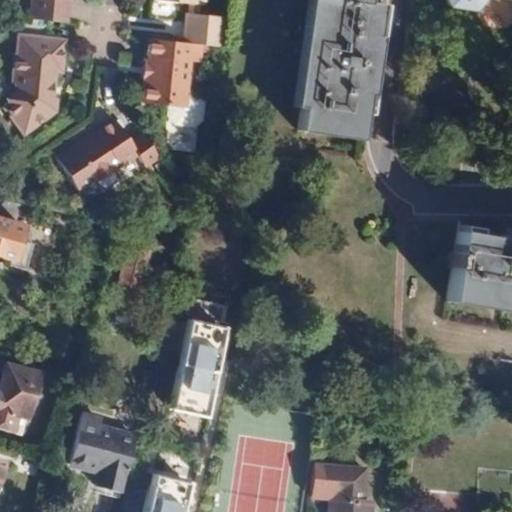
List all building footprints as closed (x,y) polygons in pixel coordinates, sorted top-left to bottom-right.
[(33,0),(31,19),(49,21),(63,23),(65,0),(33,0)] [(317,0),(296,126),(356,135),(380,0),(317,0)] [(439,0),(443,11),(471,12),(480,0),(439,0)] [(224,11),(195,8),(191,39),(221,43),(224,11)] [(27,55),(23,55),(20,82),(25,86),(23,96),(9,105),(25,132),(55,113),(57,100),(44,98),(45,88),(52,83),(54,68),(59,69),(61,67),(64,37),(48,35),(49,21),(31,19),(27,55)] [(511,28),(498,27),(493,55),(511,59),(511,28)] [(146,62),(144,61),(142,75),(145,76),(143,96),(179,100),(187,101),(189,88),(192,57),(203,58),(204,43),(191,42),(150,37),(146,62)] [(187,101),(179,100),(177,110),(184,120),(196,121),(206,112),(207,100),(202,90),(189,88),(187,101)] [(118,115),(76,142),(100,179),(141,151),(149,164),(161,156),(147,132),(134,140),(118,115)] [(20,204),(0,200),(0,222),(13,227),(20,204)] [(0,255),(11,260),(9,266),(23,271),(32,245),(15,239),(18,229),(13,227),(0,222),(0,255)] [(511,243),(456,232),(443,293),(511,306),(511,243)] [(149,248),(131,243),(114,301),(133,306),(149,248)] [(168,407),(202,415),(224,327),(190,319),(168,407)] [(38,374),(4,365),(0,382),(0,428),(15,433),(17,422),(15,422),(16,417),(25,419),(29,404),(33,405),(37,388),(34,387),(38,374)] [(100,420),(80,415),(68,463),(98,471),(94,486),(118,492),(133,436),(98,427),(100,420)] [(309,500),(327,501),(326,511),(366,511),(367,504),(359,503),(361,473),(312,468),(309,500)] [(152,474),(142,511),(178,511),(186,482),(152,474)]
